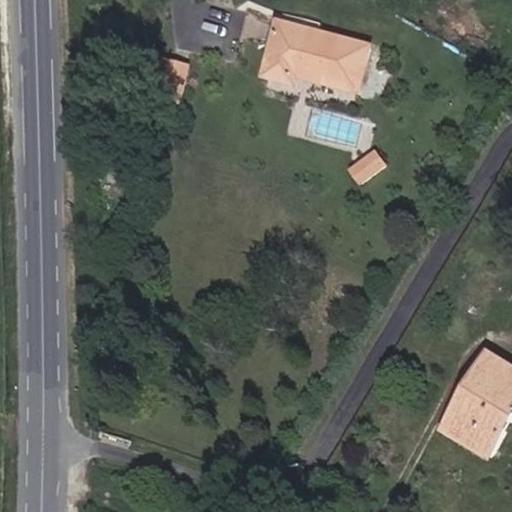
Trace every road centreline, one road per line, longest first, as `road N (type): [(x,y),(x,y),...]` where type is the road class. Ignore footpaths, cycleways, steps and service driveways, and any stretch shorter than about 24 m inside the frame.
road 1 (tertiary): [(44,446),(35,0)]
road 2 (residential): [(306,488),(511,165)]
road 3 (residential): [(44,446),(95,449),(254,502),(306,488)]
